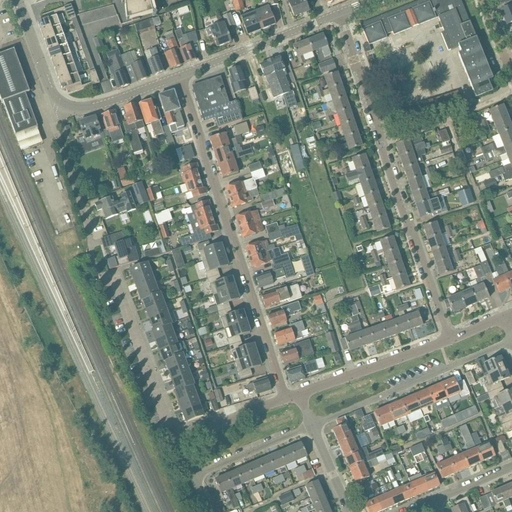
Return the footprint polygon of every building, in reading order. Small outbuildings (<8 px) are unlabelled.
[(35,0),(36,4),(45,0),(69,0),(71,5),(79,15),(82,26),(117,15),(121,25),(140,20),(139,17),(156,12),(152,0),(35,0)] [(232,0),(235,11),(244,9),(241,0),(232,0)] [(309,11),(305,2),(304,0),(296,0),(296,1),(289,4),(294,17),(309,11)] [(458,0),(421,0),(367,22),(376,45),(430,24),(432,31),(433,31),(433,32),(430,38),(430,39),(430,40),(430,41),(438,61),(453,55),(465,86),(489,76),(458,0)] [(69,20),(76,18),(75,16),(71,5),(40,16),(42,21),(37,23),(41,33),(60,26),(56,14),(65,11),(69,20)] [(511,6),(500,11),(506,25),(511,22),(511,6),(511,7),(511,6)] [(271,14),(269,7),(268,7),(255,12),(262,30),(276,25),(271,14)] [(247,36),(262,30),(255,12),(241,18),(243,25),(247,36)] [(235,25),(231,16),(231,14),(223,16),(228,28),(235,25)] [(150,20),(140,23),(143,31),(152,28),(150,20)] [(217,25),(205,30),(207,36),(212,35),(213,38),(217,48),(231,42),(228,33),(226,29),(224,23),(217,25)] [(44,43),(63,36),(60,26),(41,33),(44,43)] [(197,60),(193,51),(191,45),(190,46),(187,37),(184,38),(181,30),(175,32),(181,49),(180,50),(185,64),(197,60)] [(179,49),(175,40),(172,32),(165,35),(168,42),(167,42),(169,49),(164,51),(171,70),(182,66),(176,50),(179,49)] [(322,51),(324,58),(331,55),(323,34),(308,40),(313,52),(322,48),(323,51),(322,51)] [(48,52),(67,45),(63,36),(44,43),(48,52)] [(100,38),(93,40),(97,50),(103,48),(100,38)] [(303,56),(313,52),(308,40),(293,46),(297,58),(298,58),(301,64),(305,62),(303,56)] [(51,62),(70,55),(67,45),(48,52),(51,62)] [(165,72),(161,63),(159,57),(156,49),(149,51),(152,60),(148,61),(153,76),(165,72)] [(14,50),(0,54),(0,98),(1,102),(3,102),(15,136),(38,127),(25,93),(29,92),(14,50)] [(118,50),(106,54),(110,64),(112,63),(116,74),(113,75),(118,90),(129,85),(124,71),(126,70),(121,56),(118,50)] [(148,78),(144,69),(142,62),(135,64),(130,53),(121,56),(126,70),(131,85),(148,78)] [(55,71),(74,65),(70,55),(51,62),(55,71)] [(280,58),(270,62),(283,96),(286,106),(296,103),(293,92),(291,93),(283,71),(285,70),(280,58)] [(270,62),(260,65),(263,75),(265,78),(267,77),(276,98),(283,96),(270,62)] [(322,74),(333,70),(331,62),(319,66),(322,74)] [(58,81),(77,74),(74,65),(55,71),(58,81)] [(241,67),(229,71),(231,78),(229,78),(234,95),(246,91),(243,82),(245,81),(241,67)] [(295,81),(305,77),(300,67),(291,70),(295,81)] [(68,94),(99,83),(95,70),(88,73),(91,83),(82,87),(77,74),(58,81),(62,91),(66,89),(68,94)] [(341,86),(337,73),(325,77),(329,90),(341,86)] [(242,120),(236,101),(228,104),(220,78),(192,87),(193,87),(205,121),(204,121),(204,122),(215,118),(218,128),(242,120)] [(109,81),(101,82),(103,93),(111,91),(109,81)] [(345,98),(341,86),(322,92),(317,94),(311,96),(313,101),(319,99),(324,97),(331,95),(333,102),(345,98)] [(255,87),(248,90),(252,102),(259,99),(255,87)] [(174,94),(173,92),(171,93),(171,92),(171,93),(159,97),(164,115),(165,115),(165,116),(179,111),(179,110),(179,109),(174,94)] [(423,118),(462,105),(457,92),(418,105),(423,118)] [(325,118),(337,114),(350,110),(345,98),(333,102),(325,104),(327,111),(317,114),(319,120),(325,118)] [(158,121),(163,120),(160,111),(158,112),(154,100),(139,105),(146,125),(151,124),(155,136),(163,133),(166,145),(174,142),(169,126),(168,126),(161,128),(158,121)] [(145,128),(140,113),(136,104),(124,108),(127,115),(125,116),(128,124),(124,125),(124,123),(123,123),(133,154),(143,151),(137,135),(139,135),(137,131),(145,128)] [(508,118),(503,106),(489,111),(494,123),(508,118)] [(341,126),(354,122),(350,110),(337,114),(341,126)] [(120,127),(118,121),(115,111),(102,115),(107,131),(108,130),(110,135),(120,132),(118,127),(120,127)] [(177,129),(184,126),(179,111),(165,116),(168,126),(169,126),(175,124),(177,129)] [(96,117),(79,123),(83,136),(83,135),(87,145),(104,139),(101,129),(100,130),(96,117)] [(511,129),(511,128),(508,118),(494,123),(499,135),(511,129)] [(358,134),(354,122),(341,126),(345,138),(358,134)] [(240,135),(249,132),(246,123),(234,127),(237,136),(235,136),(235,138),(237,145),(243,143),(240,135)] [(66,140),(73,138),(69,126),(62,129),(66,140)] [(511,129),(499,135),(503,147),(511,143),(511,129)] [(443,144),(450,141),(446,130),(438,133),(443,144)] [(214,152),(230,147),(225,134),(210,139),(214,152)] [(362,146),(358,134),(345,138),(339,140),(334,142),(336,148),(347,144),(349,151),(362,146)] [(424,143),(411,147),(408,141),(395,145),(400,158),(424,149),(426,149),(424,143)] [(494,143),(480,149),(483,155),(497,150),(494,143)] [(511,143),(483,155),(485,162),(506,154),(508,159),(511,157),(511,143)] [(180,163),(185,161),(195,158),(191,145),(180,149),(182,155),(178,156),(180,163)] [(237,145),(214,152),(218,165),(234,160),(253,154),(250,146),(239,150),(237,145)] [(297,145),(290,147),(296,166),(303,164),(297,145)] [(424,149),(400,158),(404,170),(417,165),(424,163),(421,156),(426,155),(424,149)] [(356,172),(369,168),(365,155),(352,160),(356,172)] [(223,178),(232,175),(238,173),(234,160),(218,165),(223,178)] [(251,174),(262,170),(260,162),(248,166),(251,174)] [(185,184),(199,179),(196,170),(199,170),(197,163),(183,168),(185,174),(182,175),(185,184)] [(408,182),(421,177),(417,165),(404,170),(408,182)] [(427,175),(432,174),(432,173),(437,172),(435,166),(425,170),(427,175)] [(502,175),(507,173),(504,167),(498,169),(488,173),(490,180),(502,175)] [(286,173),(290,183),(305,178),(301,168),(286,173)] [(373,180),(369,168),(356,172),(350,174),(345,176),(348,184),(359,180),(361,184),(373,180)] [(262,170),(251,174),(253,181),(265,177),(262,170)] [(511,171),(507,173),(502,175),(504,182),(509,180),(509,181),(511,179),(511,171)] [(120,178),(122,187),(135,183),(132,174),(120,178)] [(412,194),(425,190),(421,177),(408,182),(412,194)] [(193,198),(197,197),(207,194),(205,188),(202,188),(199,179),(185,184),(188,194),(191,193),(193,198)] [(484,190),(496,186),(493,179),(482,183),(484,190)] [(365,196),(377,192),(373,180),(361,184),(365,196)] [(255,182),(248,185),(247,181),(241,183),(226,188),(229,198),(257,189),(255,182)] [(144,188),(134,192),(139,206),(149,202),(144,188)] [(254,201),(253,198),(259,196),(257,189),(229,198),(232,208),(247,203),(254,201)] [(276,191),(261,196),(263,203),(278,198),(285,196),(283,189),(276,191)] [(441,198),(453,194),(452,194),(449,195),(448,189),(427,196),(425,190),(412,194),(416,206),(441,198)] [(456,192),(460,207),(473,203),(469,189),(456,192)] [(333,193),(337,205),(342,204),(338,192),(333,193)] [(369,208),(381,204),(377,192),(365,196),(369,208)] [(100,203),(95,204),(97,211),(102,209),(106,220),(118,215),(117,214),(126,211),(127,213),(136,210),(130,193),(121,196),(122,201),(113,204),(111,198),(99,202),(100,203)] [(441,198),(416,206),(420,218),(427,216),(433,214),(433,215),(441,212),(438,203),(442,202),(441,198)] [(273,200),(261,204),(263,210),(275,206),(273,200)] [(190,224),(197,221),(212,217),(209,208),(211,207),(209,201),(190,207),(192,214),(188,215),(190,224)] [(381,204),(369,208),(373,221),(385,216),(381,204)] [(167,232),(166,226),(164,223),(172,220),(168,210),(155,215),(161,234),(167,232)] [(239,228),(260,221),(257,211),(251,213),(236,218),(239,228)] [(390,229),(386,216),(385,216),(373,221),(377,233),(390,229)] [(219,231),(217,225),(215,226),(212,217),(197,221),(200,230),(198,231),(201,237),(219,231)] [(242,238),(252,235),(257,233),(263,231),(260,221),(239,228),(242,238)] [(427,240),(440,235),(436,223),(423,227),(427,240)] [(284,225),(278,227),(277,224),(265,228),(268,235),(285,229),(284,225)] [(270,242),(283,238),(284,240),(300,235),(297,225),(285,229),(268,235),(268,236),(270,242)] [(122,233),(113,236),(115,242),(124,239),(122,233)] [(431,252),(444,248),(440,235),(427,240),(431,252)] [(190,245),(199,242),(198,236),(188,239),(190,245)] [(397,250),(393,237),(380,242),(383,249),(371,253),(372,258),(378,256),(384,254),(397,250)] [(129,240),(114,245),(117,257),(108,260),(111,270),(139,261),(135,247),(131,248),(129,240)] [(274,245),(268,247),(267,241),(260,243),(245,248),(249,258),(270,251),(275,249),(274,245)] [(224,255),(221,245),(210,248),(208,242),(196,246),(198,252),(199,252),(202,262),(224,255)] [(147,259),(165,253),(162,246),(144,252),(147,259)] [(170,251),(176,269),(184,266),(178,248),(170,251)] [(435,264),(448,260),(444,248),(431,252),(435,264)] [(401,262),(397,250),(384,254),(388,266),(401,262)] [(270,251),(249,258),(252,268),(267,263),(273,261),(270,251)] [(219,275),(217,269),(228,266),(224,255),(202,262),(206,273),(205,273),(207,279),(219,275)] [(303,271),(305,277),(313,274),(307,255),(292,260),(296,274),(303,271)] [(369,265),(380,262),(378,256),(372,258),(373,259),(367,261),(369,265)] [(461,261),(460,256),(459,256),(455,258),(448,260),(435,264),(439,276),(452,272),(450,265),(461,261)] [(511,272),(509,274),(501,256),(497,258),(510,289),(511,288),(511,272)] [(498,294),(510,289),(497,258),(496,258),(498,262),(493,264),(495,268),(494,268),(496,273),(492,275),(494,280),(493,281),(498,294)] [(286,279),(289,278),(294,276),(290,262),(287,262),(287,261),(276,265),(277,266),(274,267),(275,271),(255,278),(259,289),(273,284),(272,281),(285,277),(286,279)] [(485,275),(491,272),(486,261),(480,264),(480,266),(481,266),(485,275)] [(405,274),(401,262),(388,266),(393,278),(405,274)] [(147,263),(130,270),(134,280),(151,274),(147,263)] [(484,275),(485,275),(481,266),(480,266),(481,266),(473,269),(477,280),(468,284),(471,290),(477,303),(489,298),(483,285),(480,279),(485,277),(484,275)] [(151,274),(134,280),(137,291),(155,284),(151,274)] [(409,287),(409,286),(405,274),(393,278),(397,291),(409,287)] [(235,289),(232,278),(221,281),(219,275),(207,279),(209,286),(210,286),(213,296),(235,289)] [(155,284),(137,291),(141,301),(143,300),(158,295),(158,294),(155,284)] [(265,308),(288,301),(289,302),(302,298),(297,285),(286,289),(285,286),(280,288),(280,290),(261,296),(265,308)] [(378,286),(368,289),(371,297),(381,294),(378,286)] [(218,313),(230,309),(228,303),(239,299),(235,289),(213,296),(218,295),(221,305),(216,306),(218,313)] [(465,308),(477,303),(471,290),(459,295),(465,308)] [(158,295),(143,300),(146,310),(163,304),(160,293),(158,294),(158,295)] [(453,314),(465,308),(459,295),(447,300),(443,302),(446,309),(451,307),(453,314)] [(349,304),(352,316),(362,313),(359,301),(349,304)] [(295,315),(294,312),(301,310),(298,302),(281,308),(282,311),(268,316),(271,327),(286,322),(285,318),(295,315)] [(163,304),(146,310),(150,320),(167,314),(163,304)] [(232,315),(230,309),(218,313),(220,319),(221,319),(224,329),(246,322),(242,311),(232,315)] [(418,313),(411,315),(405,317),(410,330),(422,326),(418,313)] [(167,314),(150,320),(154,330),(169,324),(170,325),(171,325),(167,314)] [(361,326),(357,316),(357,315),(353,317),(351,317),(353,323),(362,347),(374,343),(369,330),(362,333),(360,326),(361,326)] [(398,334),(410,330),(405,317),(393,322),(398,334)] [(304,332),(302,327),(305,326),(303,321),(290,326),(291,329),(274,334),(278,346),(295,341),(294,341),(306,337),(305,332),(304,332)] [(227,340),(229,346),(241,342),(239,336),(249,333),(246,322),(224,329),(224,330),(225,330),(228,339),(227,340)] [(386,339),(398,334),(393,322),(381,326),(386,339)] [(349,352),(362,347),(353,323),(348,325),(352,336),(339,341),(343,352),(349,350),(349,352)] [(154,330),(152,331),(156,341),(173,335),(170,325),(169,324),(154,330)] [(374,343),(386,339),(381,326),(369,330),(374,343)] [(331,354),(338,352),(333,333),(326,335),(331,354)] [(173,335),(156,341),(160,352),(177,345),(173,335)] [(299,360),(314,355),(309,340),(293,345),(294,349),(280,354),(284,365),(299,360)] [(243,348),(241,342),(229,346),(231,352),(232,352),(235,362),(257,355),(253,345),(243,348)] [(177,345),(160,352),(164,362),(165,362),(181,356),(180,355),(177,345)] [(181,356),(165,362),(169,371),(186,365),(182,354),(180,355),(181,356)] [(260,366),(257,355),(235,362),(238,373),(240,379),(252,376),(250,369),(260,366)] [(485,376),(507,367),(504,359),(502,360),(501,357),(486,364),(483,358),(475,361),(476,362),(478,367),(481,368),(485,376)] [(290,384),(305,379),(304,376),(318,371),(315,361),(305,364),(306,366),(286,372),(290,384)] [(186,365),(169,371),(173,381),(190,375),(186,365)] [(488,394),(499,389),(497,383),(509,378),(508,375),(510,374),(507,367),(485,376),(488,384),(484,385),(488,394)] [(465,374),(470,386),(476,383),(471,372),(465,374)] [(190,375),(173,381),(176,391),(192,385),(192,386),(193,385),(190,375)] [(271,390),(267,379),(247,385),(250,393),(255,391),(257,395),(271,390)] [(464,381),(456,384),(454,379),(440,384),(447,399),(459,394),(461,398),(469,394),(464,381)] [(433,405),(447,399),(440,384),(427,390),(433,405)] [(176,391),(175,391),(178,402),(196,396),(192,386),(192,385),(176,391)] [(219,389),(213,391),(217,403),(223,401),(219,389)] [(498,408),(502,406),(511,402),(511,389),(502,394),(499,389),(488,394),(483,396),(485,400),(490,398),(491,402),(495,401),(498,408)] [(420,411),(433,405),(427,390),(414,396),(420,411)] [(178,402),(182,412),(199,406),(196,396),(178,402)] [(407,416),(420,411),(414,396),(400,402),(407,416)] [(393,422),(407,416),(400,402),(387,407),(393,422)] [(501,425),(511,420),(511,418),(510,415),(511,414),(511,402),(502,406),(505,415),(498,418),(501,425)] [(199,406),(182,412),(186,423),(203,416),(199,406)] [(380,428),(393,422),(387,407),(374,413),(380,428)] [(464,412),(454,416),(457,423),(467,419),(464,412)] [(375,427),(374,424),(370,415),(363,418),(365,422),(362,426),(365,432),(375,427)] [(352,438),(346,425),(348,424),(345,417),(336,421),(339,428),(333,430),(339,444),(352,438)] [(447,419),(441,422),(444,429),(450,427),(447,419)] [(511,430),(511,420),(501,425),(505,433),(511,430)] [(466,425),(459,428),(469,452),(463,455),(468,468),(481,463),(466,425)] [(396,429),(399,435),(405,432),(403,426),(396,429)] [(373,438),(379,436),(376,429),(371,432),(373,438)] [(392,437),(399,435),(396,429),(390,432),(392,437)] [(420,432),(415,434),(417,439),(417,440),(423,438),(422,437),(420,432)] [(473,442),(479,439),(476,433),(470,436),(473,442)] [(366,448),(358,451),(352,438),(339,444),(344,457),(366,448)] [(296,462),(307,457),(301,443),(290,448),(296,462)] [(495,457),(491,448),(489,443),(476,449),(481,463),(495,457)] [(421,444),(409,449),(412,457),(413,458),(425,452),(423,448),(421,444)] [(444,447),(446,454),(453,451),(450,444),(444,447)] [(500,455),(505,452),(506,452),(502,444),(496,446),(500,455)] [(443,445),(436,448),(440,456),(446,454),(443,445)] [(402,452),(400,448),(400,447),(390,451),(392,456),(402,452)] [(286,466),(296,462),(290,448),(280,452),(286,466)] [(350,471),(376,459),(376,458),(383,455),(381,449),(369,455),(366,448),(344,457),(350,471)] [(275,471),(286,466),(280,452),(269,457),(275,471)] [(455,474),(468,468),(463,455),(449,461),(455,474)] [(264,476),(275,471),(269,457),(258,462),(264,476)] [(369,478),(366,470),(379,465),(376,459),(350,471),(355,483),(369,478)] [(442,480),(455,474),(449,461),(436,466),(442,480)] [(253,480),(264,476),(258,462),(247,466),(253,480)] [(242,485),(253,480),(247,466),(236,471),(242,485)] [(299,483),(304,480),(299,468),(294,470),(299,483)] [(390,469),(382,472),(384,478),(387,477),(390,483),(391,483),(391,484),(396,482),(393,476),(394,476),(390,469)] [(232,489),(242,485),(236,471),(226,475),(232,489)] [(393,476),(396,482),(402,480),(399,474),(394,476),(393,476)] [(422,480),(420,474),(409,479),(411,485),(416,497),(427,492),(422,480)] [(239,507),(237,502),(232,489),(226,475),(215,480),(221,494),(226,492),(233,509),(239,507)] [(439,487),(435,477),(434,475),(422,480),(427,492),(439,487)] [(310,498),(322,493),(317,481),(305,487),(310,498)] [(390,483),(384,486),(393,506),(404,501),(399,490),(394,492),(391,484),(391,483),(390,483)] [(511,497),(511,483),(503,488),(508,500),(511,497)] [(393,506),(387,495),(383,496),(380,489),(378,489),(376,484),(370,486),(373,492),(376,499),(381,511),(393,506)] [(404,501),(416,497),(411,485),(399,490),(404,501)] [(511,506),(508,500),(503,488),(491,493),(496,504),(502,502),(506,511),(511,511),(511,510),(510,507),(511,506)] [(294,501),(291,493),(290,492),(279,497),(283,506),(294,501)] [(313,505),(307,507),(308,511),(309,511),(315,510),(327,505),(322,493),(310,498),(313,505)] [(478,499),(484,510),(491,507),(485,495),(478,499)] [(473,511),(471,506),(467,497),(455,502),(457,507),(451,510),(452,511),(473,511)] [(367,511),(379,511),(381,511),(376,499),(364,504),(367,511)]
